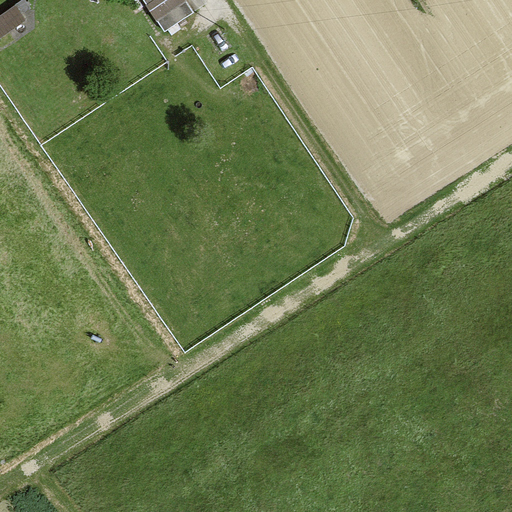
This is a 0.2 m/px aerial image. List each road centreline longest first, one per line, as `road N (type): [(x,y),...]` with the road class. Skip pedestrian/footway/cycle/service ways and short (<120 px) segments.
road 1 (track): [(511,158),(38,461)]
road 2 (track): [(221,0),(387,238)]
